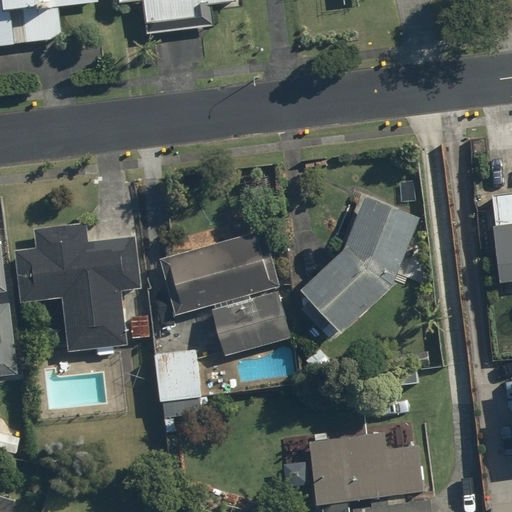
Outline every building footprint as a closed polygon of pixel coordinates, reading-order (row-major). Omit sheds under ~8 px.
[(0,0),(0,44),(60,37),(56,9),(99,3),(98,0),(0,0)] [(148,34),(213,26),(211,6),(236,3),(235,0),(119,0),(120,4),(144,1),(148,34)] [(338,332),(340,335),(392,284),(419,218),(364,197),(343,250),(299,291),(310,300),(301,308),(330,339),(338,332)] [(88,243),(86,223),(33,230),(35,247),(13,250),(20,304),(61,298),(68,353),(127,346),(120,290),(142,287),(135,237),(88,243)] [(511,223),(493,226),(500,283),(511,281),(511,223)] [(159,259),(175,315),(279,286),(263,229),(159,259)] [(0,377),(19,376),(8,303),(0,304),(0,292),(6,292),(0,250),(0,377)] [(211,310),(225,357),(291,337),(277,290),(211,310)] [(161,402),(201,397),(195,350),(154,355),(161,402)] [(433,511),(431,497),(407,500),(407,496),(426,494),(419,443),(388,447),(385,432),(309,442),(317,503),(323,503),(324,511),(340,511),(348,511),(347,502),(370,499),(371,507),(353,509),(353,511),(433,511)] [(511,511),(511,499),(489,502),(489,511),(511,511)]
